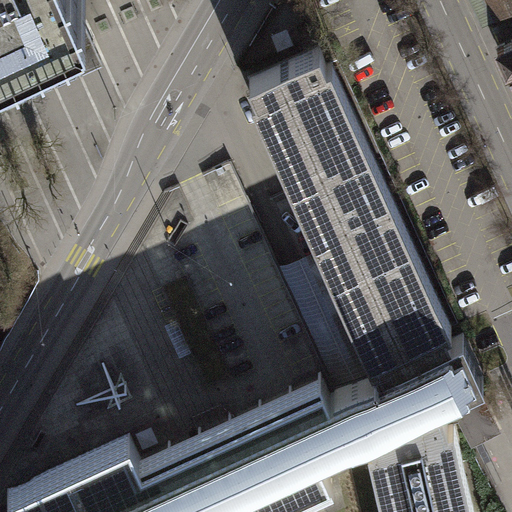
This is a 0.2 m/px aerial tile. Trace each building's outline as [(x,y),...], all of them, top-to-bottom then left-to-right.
[(25,0),(0,11),(0,97),(5,110),(105,65),(75,0),(25,0)] [(0,0),(0,11),(25,0),(0,0)] [(482,0),(487,9),(507,0),(482,0)] [(511,75),(511,29),(495,37),(511,75)] [(475,511),(453,418),(459,418),(471,412),(486,404),(478,387),(476,388),(472,382),(477,379),(484,377),(464,331),(452,336),(448,327),(452,325),(331,59),(327,61),(320,46),(250,78),(257,93),(252,95),(321,245),(373,361),(378,359),(382,368),(351,382),(344,366),(329,373),(336,391),(355,433),(356,435),(370,428),(374,438),(369,439),(386,511),(475,511)] [(351,382),(382,368),(378,359),(373,361),(321,245),(280,264),(329,373),(344,366),(351,382)] [(320,449),(355,433),(336,391),(332,393),(322,371),(166,442),(140,454),(130,433),(8,488),(18,509),(11,511),(263,511),(334,480),(320,449)] [(471,412),(459,418),(472,445),(503,429),(477,379),(472,382),(476,388),(478,387),(486,404),(471,412)]
